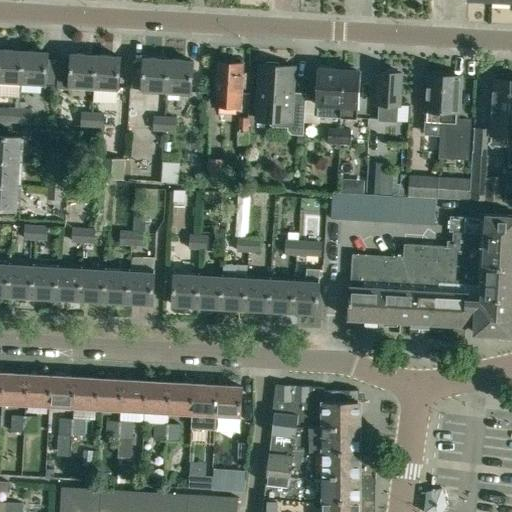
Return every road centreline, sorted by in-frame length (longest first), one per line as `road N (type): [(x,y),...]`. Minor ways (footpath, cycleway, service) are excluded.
road 1 (residential): [(511,41),(0,12)]
road 2 (residential): [(268,358),(0,343)]
road 3 (unclassified): [(268,358),(250,511)]
road 4 (residential): [(417,388),(351,363),(268,358)]
road 5 (residential): [(400,511),(417,388)]
